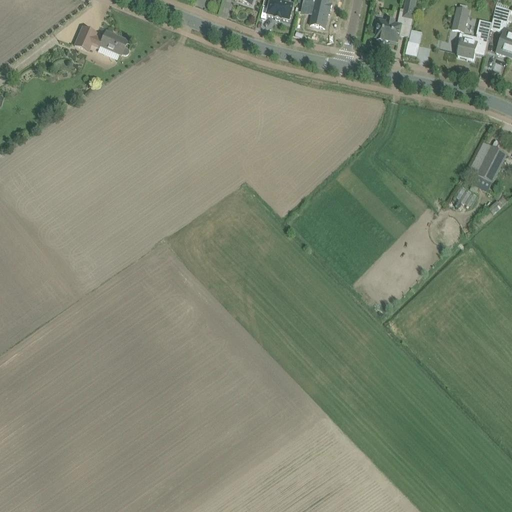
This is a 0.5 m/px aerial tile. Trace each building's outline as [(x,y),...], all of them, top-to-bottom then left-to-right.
[(290,23),(294,8),(272,2),(272,0),(265,0),(263,8),(269,10),(267,17),(275,19),(275,20),(282,22),(282,21),(290,23)] [(304,0),(303,5),(315,8),(312,18),(310,27),(325,30),(328,16),(330,16),(332,6),(331,6),(331,5),(330,5),(318,2),(318,0),(304,0)] [(378,28),(376,39),(378,40),(377,42),(385,43),(385,41),(398,44),(400,37),(409,39),(413,21),(417,0),(406,0),(404,15),(400,14),(398,26),(395,25),(395,23),(387,21),(387,23),(386,23),(380,22),(378,28)] [(491,31),(500,34),(503,35),(496,55),(505,58),(506,56),(511,58),(511,32),(506,31),(508,25),(511,13),(511,12),(496,7),(492,25),(491,31)] [(470,13),(457,10),(453,31),(465,34),(470,13)] [(459,46),(457,53),(459,54),(458,58),(474,62),(475,56),(483,57),(483,58),(484,58),(489,39),(491,31),(492,25),(480,22),(477,36),(478,37),(477,40),(463,37),(461,46),(459,46)] [(99,50),(100,48),(121,57),(122,56),(124,57),(126,57),(128,56),(129,54),(129,51),(127,50),(125,49),(128,42),(118,38),(117,40),(105,34),(102,41),(95,37),(96,35),(83,29),(74,47),(88,53),(91,47),(99,50)] [(412,33),(409,45),(420,47),(423,35),(412,33)] [(327,50),(317,49),(316,57),(326,58),(327,50)] [(507,156),(492,149),(477,177),(472,186),(487,194),(507,156)] [(503,208),(497,202),(488,210),(494,216),(503,208)]
